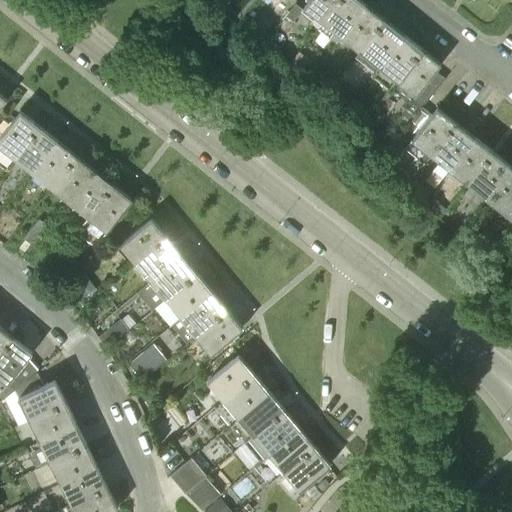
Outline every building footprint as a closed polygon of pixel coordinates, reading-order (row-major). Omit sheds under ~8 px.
[(324,23),(341,0),(309,0),(304,7),(324,23)] [(337,43),(342,37),(366,4),(361,0),(341,0),(324,23),(319,29),(337,43)] [(476,0),(472,7),(493,23),(509,0),(476,0)] [(360,52),(386,19),(366,4),(342,37),(360,52)] [(378,66),(404,34),(386,19),(360,52),(378,66)] [(398,81),(423,49),(404,34),(378,66),(378,67),(372,75),(391,90),(398,81)] [(442,64),(423,49),(398,81),(417,96),(436,71),(442,64)] [(306,81),(318,64),(300,50),(288,66),(306,81)] [(384,96),(376,105),(387,113),(394,104),(384,96)] [(425,163),(432,155),(457,123),(438,108),(433,114),(423,107),(408,126),(418,133),(406,148),(425,163)] [(0,164),(7,169),(16,158),(41,126),(22,111),(0,138),(0,164)] [(451,170),(476,138),(457,123),(432,155),(451,170)] [(41,126),(16,158),(34,173),(40,166),(59,141),(41,126)] [(470,185),(495,153),(476,138),(451,170),(470,185)] [(59,141),(40,166),(58,180),(79,156),(59,141)] [(487,199),(511,167),(511,166),(495,153),(470,185),(487,199)] [(380,164),(388,171),(392,166),(391,158),(386,155),(380,164)] [(79,156),(58,180),(77,195),(97,171),(79,156)] [(506,213),(511,205),(511,167),(487,199),(506,213)] [(114,185),(97,171),(77,195),(95,210),(114,185)] [(423,203),(434,193),(420,179),(409,190),(423,203)] [(114,185),(95,210),(78,232),(96,247),(133,200),(114,185)] [(439,202),(433,210),(440,215),(446,207),(439,202)] [(40,240),(44,235),(51,226),(41,218),(26,237),(36,245),(40,240)] [(127,239),(143,258),(168,237),(152,218),(127,239)] [(492,232),(483,244),(492,251),(501,239),(492,232)] [(168,237),(143,258),(158,276),(183,255),(168,237)] [(183,255),(158,276),(139,292),(154,310),(173,294),(198,273),(183,255)] [(86,294),(96,286),(85,271),(74,279),(86,294)] [(198,273),(173,294),(188,312),(213,292),(198,273)] [(228,310),(213,292),(188,312),(172,325),(188,343),(203,330),(228,310)] [(80,299),(73,304),(78,310),(85,305),(80,299)] [(244,328),(228,310),(203,330),(218,349),(244,328)] [(129,328),(137,323),(132,316),(124,322),(129,328)] [(124,322),(121,318),(99,335),(108,347),(130,329),(129,328),(124,322)] [(0,356),(15,337),(0,325),(0,356)] [(34,352),(15,337),(0,356),(0,394),(0,395),(4,400),(16,390),(9,385),(29,359),(34,352)] [(130,363),(143,378),(167,359),(153,343),(130,363)] [(215,376),(231,395),(255,374),(240,355),(215,376)] [(56,380),(45,385),(38,372),(17,390),(20,398),(31,420),(38,417),(67,402),(56,380)] [(255,374),(231,395),(215,408),(230,425),(270,392),(255,374)] [(270,392),(230,425),(245,443),(286,410),(270,392)] [(48,437),(78,423),(67,402),(38,417),(48,437)] [(286,410),(245,443),(260,461),(301,428),(286,410)] [(59,458),(88,444),(78,423),(48,437),(59,458)] [(301,428),(260,461),(255,466),(270,483),(290,465),(316,445),(301,428)] [(69,479),(98,465),(88,444),(59,458),(69,479)] [(316,445),(290,465),(307,485),(325,470),(331,464),(316,445)] [(187,493),(208,475),(193,457),(172,475),(187,493)] [(73,504),(109,486),(98,465),(69,479),(62,483),(73,504)] [(322,490),(330,484),(325,478),(318,485),(322,490)] [(109,486),(73,504),(76,511),(111,511),(119,508),(109,486)] [(206,508),(209,511),(232,511),(220,497),(206,508)] [(54,511),(61,508),(57,500),(50,504),(54,511)]
